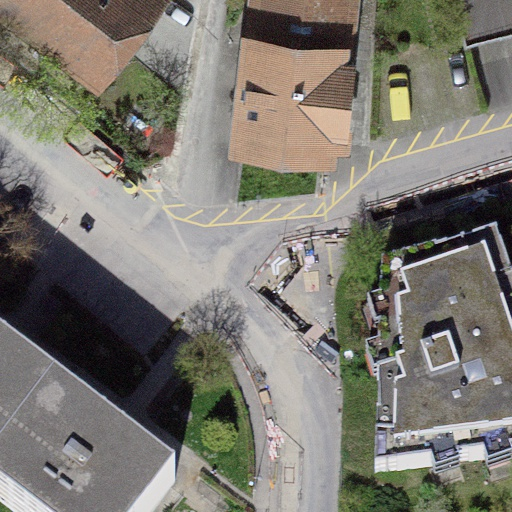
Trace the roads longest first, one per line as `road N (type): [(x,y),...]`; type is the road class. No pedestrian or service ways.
road 1 (residential): [(239,280),(0,84)]
road 2 (residential): [(239,280),(395,192),(511,157)]
road 3 (residential): [(308,511),(302,386),(276,322),(239,280)]
